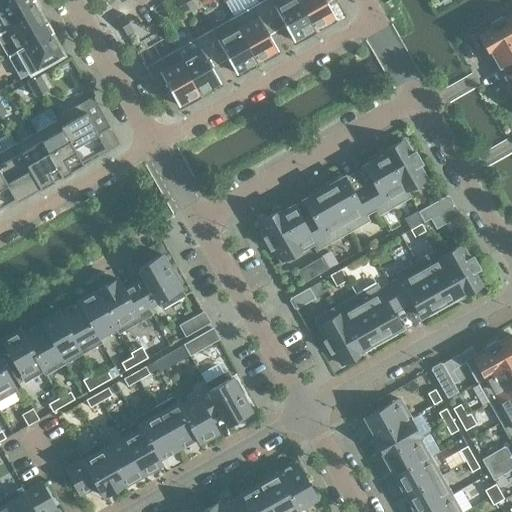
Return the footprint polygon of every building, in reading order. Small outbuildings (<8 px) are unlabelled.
[(9,0),(0,5),(0,22),(4,30),(0,32),(0,33),(38,12),(31,1),(33,0),(9,0)] [(174,0),(183,14),(189,11),(183,0),(174,0)] [(191,0),(183,0),(189,11),(195,7),(191,0)] [(292,40),(313,29),(296,0),(261,0),(260,1),(276,31),(284,26),(292,40)] [(296,0),(313,29),(334,17),(326,3),(330,0),(296,0)] [(231,17),(256,61),(276,49),(269,35),(276,31),(260,1),(231,17)] [(0,33),(0,41),(8,56),(52,31),(47,21),(44,23),(38,12),(0,33)] [(123,14),(116,18),(126,35),(132,31),(123,14)] [(477,34),(490,56),(492,54),(499,66),(511,58),(511,14),(503,20),(501,16),(490,23),(492,26),(477,34)] [(235,73),(256,61),(231,17),(202,34),(219,63),(227,59),(235,73)] [(29,73),(62,55),(50,34),(53,32),(52,31),(8,56),(9,57),(17,52),(29,73)] [(174,50),(198,94),(219,82),(211,68),(219,63),(202,34),(174,50)] [(161,96),(169,91),(177,105),(198,94),(174,50),(144,66),(161,96)] [(47,90),(39,76),(33,79),(41,93),(47,90)] [(41,93),(33,79),(27,82),(35,96),(41,93)] [(55,117),(81,163),(82,163),(81,161),(97,152),(97,151),(105,147),(97,134),(110,127),(92,96),(55,117)] [(82,163),(81,163),(55,117),(54,117),(56,120),(36,132),(60,175),(60,176),(60,177),(83,164),(82,163)] [(52,180),(60,176),(60,175),(36,132),(35,132),(40,140),(20,151),(15,143),(14,144),(40,188),(53,180),(52,180)] [(417,165),(421,163),(414,152),(410,154),(402,139),(382,151),(408,197),(409,197),(405,191),(425,179),(417,165)] [(0,174),(15,201),(22,197),(39,188),(40,188),(14,144),(0,151),(0,174)] [(408,197),(382,151),(368,159),(370,162),(362,166),(372,182),(362,187),(374,208),(384,203),(387,209),(408,197)] [(0,206),(7,203),(7,202),(13,198),(15,201),(0,174),(0,206)] [(374,208),(362,187),(353,193),(343,176),(336,181),(335,178),(321,186),(344,225),(347,232),(368,220),(364,214),(374,208)] [(344,225),(321,186),(307,193),(309,196),(302,200),(311,216),(302,222),(293,205),(292,206),(313,243),(344,225)] [(446,195),(418,211),(423,222),(424,223),(431,220),(430,218),(452,205),(446,195)] [(452,205),(430,218),(431,220),(435,229),(458,216),(452,205)] [(281,212),(280,209),(258,221),(266,235),(263,238),(269,249),(273,247),(281,261),(313,243),(292,206),(281,212)] [(418,211),(404,219),(410,229),(421,223),(423,222),(418,211)] [(425,231),(421,223),(410,229),(414,237),(425,231)] [(483,284),(474,270),(478,268),(471,257),(468,259),(456,238),(436,250),(462,296),(483,284)] [(330,250),(319,256),(320,257),(327,270),(338,263),(330,250)] [(461,297),(462,296),(436,250),(416,261),(442,307),(456,300),(454,297),(459,294),(461,297)] [(160,254),(138,267),(144,278),(134,283),(148,307),(158,302),(161,308),(184,295),(178,285),(181,283),(174,271),(171,272),(160,254)] [(320,257),(309,264),(316,276),(327,270),(320,257)] [(428,315),(442,307),(416,261),(395,273),(399,279),(389,284),(401,305),(410,300),(420,316),(427,312),(428,315)] [(340,269),(329,275),(335,286),(347,280),(340,269)] [(134,283),(123,290),(116,279),(95,291),(118,332),(151,314),(148,307),(134,283)] [(355,295),(381,341),(395,334),(394,331),(401,327),(391,311),(401,305),(389,284),(380,290),(376,283),(355,295)] [(289,298),(295,309),(314,298),(308,287),(289,298)] [(118,332),(95,291),(77,301),(100,342),(101,342),(98,336),(114,326),(117,333),(118,332)] [(368,349),(381,341),(355,295),(335,307),(361,353),(362,352),(361,350),(366,347),(368,349)] [(100,342),(77,301),(58,312),(81,353),(100,342)] [(341,364),(361,353),(335,307),(315,318),(326,339),(323,341),(329,352),(333,350),(341,364)] [(81,353),(58,312),(41,322),(64,363),(65,363),(61,356),(77,347),(81,353)] [(208,323),(202,312),(178,325),(185,336),(208,323)] [(41,322),(21,332),(45,374),(64,363),(41,322)] [(211,328),(183,344),(189,355),(218,339),(211,328)] [(45,374),(21,332),(20,329),(0,340),(24,382),(42,371),(44,374),(45,374)] [(477,383),(511,363),(511,335),(498,343),(496,340),(484,346),(486,350),(466,362),(477,383)] [(159,373),(189,355),(183,344),(153,361),(159,373)] [(130,353),(132,356),(136,364),(147,358),(141,346),(130,353)] [(125,370),(136,364),(132,356),(120,362),(125,370)] [(0,399),(15,390),(0,363),(0,399)] [(447,398),(457,392),(441,363),(430,369),(447,398)] [(511,363),(477,383),(489,402),(511,388),(511,363)] [(145,366),(134,372),(138,380),(149,374),(145,366)] [(106,371),(95,377),(99,385),(111,378),(106,371)] [(217,431),(250,412),(239,394),(242,392),(235,380),(232,381),(226,371),(204,384),(207,390),(197,396),(217,431)] [(138,380),(134,372),(123,378),(127,386),(138,380)] [(93,373),(82,380),(88,391),(99,385),(95,377),(93,373)] [(100,401),(111,395),(107,387),(96,394),(100,401)] [(511,388),(489,402),(489,403),(496,399),(506,418),(499,421),(500,422),(511,415),(511,388)] [(441,400),(434,389),(427,393),(433,404),(441,400)] [(69,391),(58,397),(63,405),(74,399),(69,391)] [(89,407),(100,401),(96,394),(85,400),(89,407)] [(217,431),(197,396),(179,406),(173,397),(198,442),(217,431)] [(58,397),(48,404),(52,411),(63,405),(58,397)] [(173,397),(154,408),(179,452),(198,442),(173,397)] [(398,398),(364,418),(374,437),(372,438),(373,439),(409,418),(398,398)] [(452,408),(458,419),(466,415),(459,404),(452,408)] [(38,419),(32,408),(21,414),(27,425),(38,419)] [(154,408),(135,418),(160,463),(179,452),(154,408)] [(445,408),(438,412),(444,423),(451,419),(445,408)] [(465,430),(475,424),(469,413),(466,415),(458,419),(465,430)] [(511,415),(500,422),(511,443),(511,442),(511,415)] [(118,432),(141,474),(160,463),(135,418),(134,419),(136,422),(118,432)] [(420,438),(409,418),(373,439),(384,458),(418,439),(420,438)] [(451,419),(444,423),(450,434),(457,430),(451,419)] [(100,442),(124,484),(141,474),(118,432),(117,433),(121,439),(105,448),(101,442),(100,442)] [(418,439),(384,458),(394,476),(428,457),(418,439)] [(102,496),(124,484),(100,442),(79,454),(82,461),(65,470),(79,494),(96,485),(102,496)] [(472,457),(466,446),(459,450),(465,461),(472,457)] [(504,446),(481,459),(487,469),(509,457),(504,446)] [(428,457),(394,476),(405,495),(439,476),(428,457)] [(479,467),(472,457),(465,461),(471,472),(479,467)] [(511,468),(511,461),(509,457),(487,469),(493,480),(511,468)] [(296,508),(315,497),(295,462),(276,473),(296,508)] [(289,511),(296,508),(276,473),(257,484),(272,511),(289,511)] [(439,476),(405,495),(414,511),(418,511),(450,495),(439,476)] [(1,498),(8,511),(47,511),(55,508),(41,484),(24,493),(21,487),(1,498)] [(247,511),(272,511),(257,484),(238,495),(247,511)] [(495,484),(490,487),(482,491),(486,498),(499,491),(495,484)] [(503,498),(499,491),(486,498),(490,506),(503,498)] [(222,511),(247,511),(238,495),(220,505),(218,502),(217,502),(222,511)] [(459,511),(450,495),(418,511),(459,511)] [(0,511),(8,511),(1,498),(0,498),(0,511)] [(222,511),(217,502),(199,511),(222,511)]
